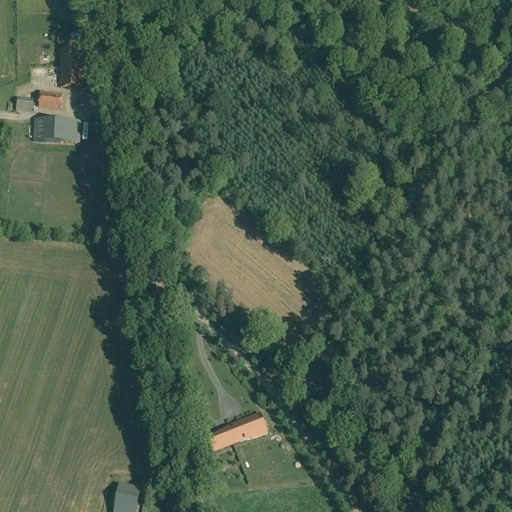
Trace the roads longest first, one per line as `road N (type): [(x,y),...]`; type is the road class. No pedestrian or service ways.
road 1 (unclassified): [(150,272),(279,398),(355,511)]
road 2 (unclassified): [(150,272),(95,0)]
road 3 (unclassified): [(198,511),(150,272)]
road 4 (track): [(279,398),(511,371)]
